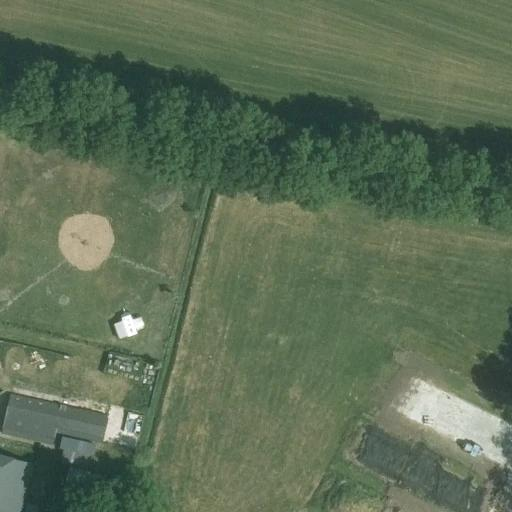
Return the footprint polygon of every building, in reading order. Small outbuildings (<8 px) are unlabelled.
[(12,392),(3,435),(54,446),(58,428),(102,439),(108,414),(12,392)] [(390,467),(410,475),(421,450),(401,442),(390,467)] [(382,445),(380,457),(394,459),(395,447),(382,445)] [(21,511),(34,465),(0,455),(0,511),(21,511)] [(70,467),(65,481),(100,493),(105,479),(70,467)]
